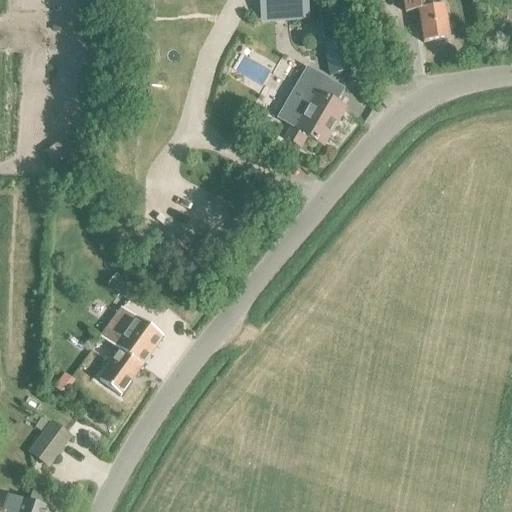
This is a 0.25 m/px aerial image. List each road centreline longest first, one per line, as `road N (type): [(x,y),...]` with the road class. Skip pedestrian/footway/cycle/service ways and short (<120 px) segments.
road 1 (residential): [(103,511),(128,456),(206,348),(385,134),(422,99),(511,81)]
road 2 (track): [(358,0),(396,123)]
